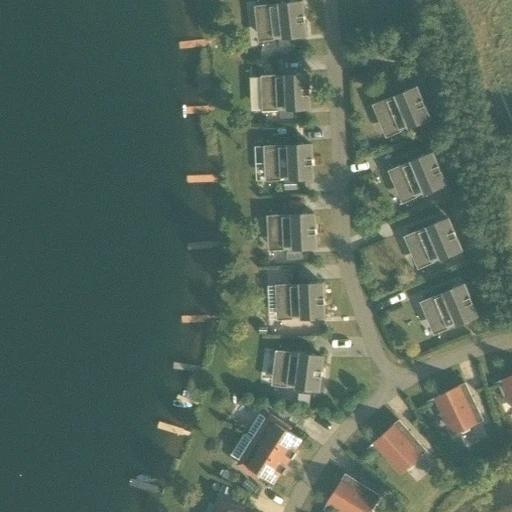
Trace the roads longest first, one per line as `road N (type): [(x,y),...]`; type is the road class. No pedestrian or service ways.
road 1 (residential): [(389,391),(347,272),(325,0)]
road 2 (residential): [(389,391),(331,449),(294,511)]
road 3 (residential): [(511,344),(466,354),(389,391)]
